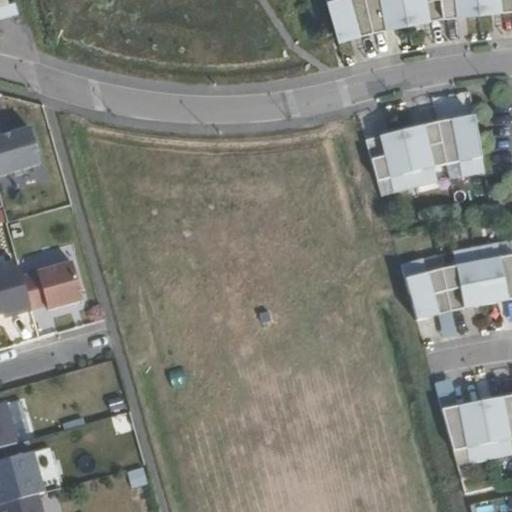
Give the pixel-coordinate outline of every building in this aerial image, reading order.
[(10,0),(0,0),(0,17),(14,14),(10,0)] [(511,0),(326,0),(338,43),(351,40),(348,32),(357,30),(359,37),(373,34),(387,31),(385,23),(394,21),(395,29),(407,26),(420,24),(418,16),(427,14),(429,23),(443,20),(458,18),(457,10),(466,9),(466,17),(479,15),(491,14),(491,6),(500,6),(500,14),(511,12),(511,0)] [(500,6),(491,6),(491,14),(500,14),(500,6)] [(466,9),(457,10),(458,18),(466,17),(466,9)] [(427,14),(418,16),(420,24),(429,23),(427,14)] [(394,21),(385,23),(387,31),(395,29),(394,21)] [(357,30),(348,32),(351,40),(359,37),(357,30)] [(365,139),(377,180),(390,177),(393,192),(437,181),(434,166),(460,162),(463,176),(485,173),(475,117),(460,119),(462,127),(453,128),(452,120),(422,125),(424,133),(415,135),(414,127),(389,133),(391,140),(383,143),(381,135),(365,139)] [(460,119),(452,120),(453,128),(462,127),(460,119)] [(422,125),(414,127),(415,135),(424,133),(422,125)] [(28,130),(0,138),(0,179),(38,169),(28,130)] [(389,133),(381,135),(383,143),(391,140),(389,133)] [(390,177),(377,180),(381,195),(393,192),(390,177)] [(457,267),(442,270),(427,274),(423,260),(401,266),(416,322),(429,319),(427,311),(436,309),(437,316),(451,313),(465,310),(464,303),(473,301),(474,309),(487,307),(499,306),(498,298),(507,297),(508,304),(511,304),(511,260),(499,262),(498,247),(475,248),(454,252),(457,267)] [(22,276),(32,310),(46,306),(48,311),(83,301),(72,262),(22,276)] [(22,276),(20,267),(0,272),(0,314),(4,314),(5,317),(32,310),(22,276)] [(507,297),(498,298),(499,306),(508,304),(507,297)] [(474,309),(473,301),(464,303),(465,310),(474,309)] [(436,309),(427,311),(429,319),(437,316),(436,309)] [(0,449),(101,421),(90,380),(11,402),(15,416),(0,425),(0,449)] [(459,406),(442,410),(454,452),(466,450),(468,464),(511,458),(511,452),(511,443),(511,442),(511,396),(502,398),(503,406),(494,407),(493,399),(468,404),(470,412),(461,414),(459,406)] [(502,398),(493,399),(494,407),(503,406),(502,398)] [(468,404),(459,406),(461,414),(470,412),(468,404)] [(35,449),(0,458),(0,502),(40,491),(46,489),(35,449)] [(131,487),(147,483),(143,466),(127,471),(131,487)] [(46,511),(40,491),(0,502),(0,511),(46,511)]
